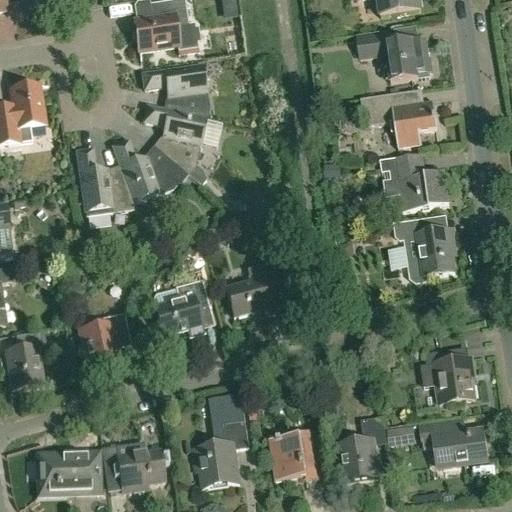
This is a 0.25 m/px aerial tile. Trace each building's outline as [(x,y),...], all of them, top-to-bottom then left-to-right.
[(421,15),(418,0),(356,0),(357,4),(377,1),(380,21),(421,15)] [(192,28),(186,28),(182,3),(147,8),(149,22),(131,25),(136,57),(175,51),(176,59),(196,56),(192,28)] [(392,48),(390,34),(357,39),(361,63),(387,59),(391,86),(430,80),(425,43),(392,48)] [(202,123),(203,122),(205,110),(203,97),(204,97),(200,70),(140,79),(142,94),(164,91),(166,103),(179,101),(180,105),(178,117),(178,118),(202,123)] [(0,149),(30,145),(28,131),(42,129),(37,90),(8,94),(10,109),(0,110),(0,149)] [(420,135),(438,132),(434,107),(423,108),(421,94),(360,103),(364,130),(394,125),(398,152),(422,148),(420,135)] [(184,176),(184,177),(201,191),(207,184),(204,177),(194,169),(204,122),(203,122),(202,123),(178,118),(178,117),(145,111),(142,126),(163,130),(161,142),(174,144),(172,151),(164,160),(184,176)] [(184,176),(164,160),(157,170),(149,173),(144,162),(133,166),(126,145),(111,150),(118,169),(132,207),(171,192),(184,177),(184,176)] [(118,169),(105,173),(94,175),(90,153),(75,156),(85,220),(134,213),(132,207),(118,169)] [(402,215),(449,209),(444,176),(425,179),(422,159),(389,164),(392,185),(388,185),(389,185),(384,186),(386,201),(400,199),(402,214),(402,215)] [(0,253),(9,253),(6,231),(7,231),(4,208),(0,208),(0,253)] [(431,235),(429,220),(403,224),(406,242),(408,242),(412,267),(407,273),(409,282),(415,287),(424,285),(429,279),(454,275),(449,248),(453,247),(451,232),(431,235)] [(225,292),(228,305),(233,321),(258,314),(259,320),(273,317),(266,293),(278,289),(272,265),(246,272),(248,279),(247,279),(248,285),(225,292)] [(0,287),(13,285),(11,271),(0,272),(0,330),(5,330),(0,292),(0,287)] [(154,311),(153,311),(161,340),(186,333),(188,340),(202,336),(195,312),(207,309),(200,284),(174,291),(174,292),(155,298),(152,303),(154,311)] [(298,303),(307,301),(308,301),(307,291),(297,293),(298,303)] [(116,352),(129,349),(128,343),(129,343),(123,317),(93,324),(92,327),(92,330),(79,333),(87,372),(119,365),(116,352)] [(41,349),(39,335),(15,339),(17,353),(5,354),(11,394),(42,389),(36,350),(41,349)] [(471,362),(452,365),(450,354),(423,358),(425,369),(420,369),(423,392),(436,390),(439,408),(474,403),(470,377),(473,377),(471,362)] [(241,397),(228,399),(213,401),(210,402),(216,448),(193,452),(196,476),(200,475),(203,492),(240,487),(235,453),(249,451),(241,397)] [(346,486),(377,481),(373,450),(386,448),(382,421),(360,424),(363,444),(340,447),(346,486)] [(438,471),(485,464),(481,436),(464,438),(462,426),(420,432),(422,447),(434,445),(438,471)] [(413,428),(387,432),(389,450),(416,446),(413,428)] [(319,458),(316,434),(300,436),(300,439),(269,444),(275,486),(306,481),(303,460),(319,458)] [(99,452),(103,478),(118,476),(121,496),(136,493),(135,489),(163,485),(159,454),(116,461),(114,450),(99,452)] [(75,497),(98,496),(97,456),(37,458),(38,499),(75,498),(75,497)]
